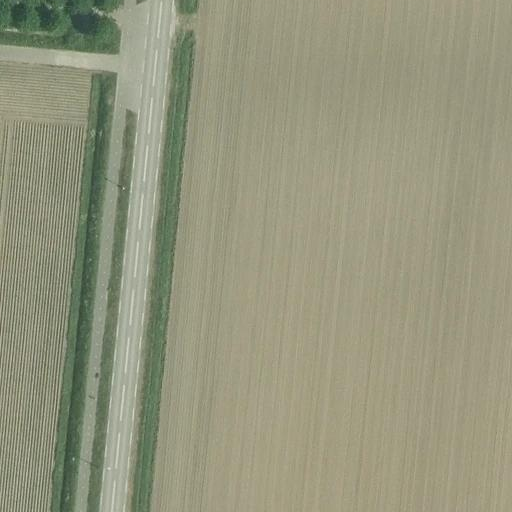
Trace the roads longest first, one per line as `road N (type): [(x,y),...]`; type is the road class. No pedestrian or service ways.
road 1 (tertiary): [(111,511),(161,0)]
road 2 (track): [(155,68),(0,54)]
